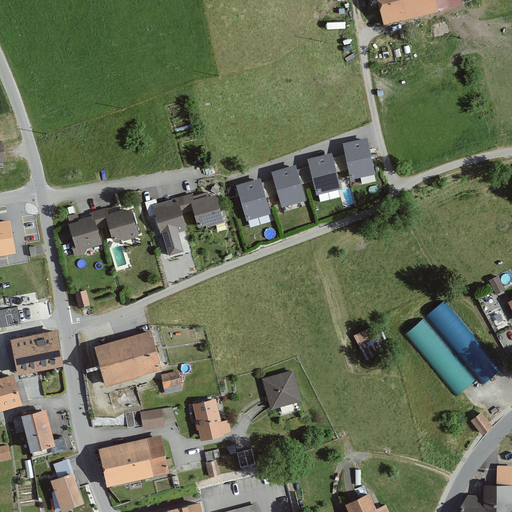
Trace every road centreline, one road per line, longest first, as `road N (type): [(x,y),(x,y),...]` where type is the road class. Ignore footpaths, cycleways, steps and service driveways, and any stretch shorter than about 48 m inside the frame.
road 1 (unclassified): [(511,151),(454,165),(360,215),(117,313),(66,324)]
road 2 (unknown): [(403,192),(378,129),(357,0)]
road 3 (unclassified): [(66,324),(83,437),(106,511)]
road 4 (unclassified): [(40,194),(0,62)]
road 5 (unclassified): [(66,324),(40,194)]
